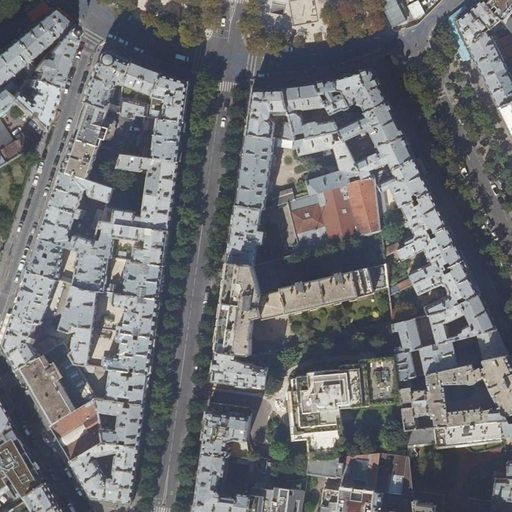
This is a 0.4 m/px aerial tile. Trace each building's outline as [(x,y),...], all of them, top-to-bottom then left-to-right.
[(472,8),(457,21),(463,33),(470,47),(486,32),(486,33),(489,30),(491,32),(494,29),(492,28),(499,22),(505,29),(507,28),(483,0),(481,0),(478,3),(472,8)] [(511,0),(483,0),(507,28),(511,33),(509,36),(511,41),(511,0)] [(12,40),(28,59),(38,51),(41,54),(44,52),(44,49),(48,46),(47,44),(52,39),(53,39),(53,40),(50,46),(52,47),(70,25),(59,16),(51,9),(31,25),(12,40)] [(35,82),(58,89),(63,75),(78,30),(74,27),(70,25),(52,47),(49,51),(51,53),(49,61),(46,60),(47,58),(45,57),(36,68),(34,70),(37,72),(35,82)] [(486,32),(470,47),(477,62),(485,78),(507,66),(492,36),(489,37),(486,33),(486,32)] [(0,91),(10,100),(19,89),(6,78),(20,66),(29,76),(34,70),(36,68),(28,59),(12,40),(0,50),(0,91)] [(85,102),(120,113),(120,108),(111,104),(110,103),(109,101),(110,98),(112,99),(116,88),(114,88),(116,86),(118,85),(120,84),(123,85),(123,84),(133,61),(120,55),(112,51),(107,52),(97,66),(85,102)] [(123,84),(153,96),(162,73),(146,66),(133,61),(123,84)] [(511,76),(507,66),(485,78),(491,92),(499,109),(511,102),(511,76)] [(354,115),(355,117),(388,102),(379,83),(372,68),(352,74),(335,80),(337,90),(342,91),(350,107),(354,105),(354,104),(355,104),(363,107),(365,111),(363,112),(362,112),(354,115)] [(153,118),(185,122),(188,103),(191,80),(175,76),(162,73),(153,96),(151,109),(154,109),(151,109),(150,117),(153,118)] [(35,82),(26,79),(19,89),(10,100),(15,104),(44,131),(51,110),(58,89),(35,82)] [(327,81),(316,83),(327,107),(334,120),(337,126),(343,123),(337,112),(341,110),(342,112),(346,111),(347,112),(352,110),(350,107),(342,91),(337,90),(335,80),(327,81)] [(291,123),(294,134),(305,132),(306,138),(340,131),(337,126),(334,120),(318,123),(315,121),(304,123),(301,114),(297,112),(297,109),(302,108),(302,109),(304,109),(306,109),(327,107),(316,83),(301,85),(282,87),(289,114),(291,123)] [(247,134),(273,138),(275,124),(270,117),(271,114),(289,114),(282,87),(269,88),(253,88),(250,112),(247,134)] [(0,109),(10,100),(0,91),(0,109)] [(145,117),(150,117),(151,109),(148,109),(148,105),(121,97),(120,108),(120,113),(123,114),(145,117)] [(122,153),(140,156),(145,120),(145,117),(123,114),(120,113),(85,102),(80,118),(73,137),(100,147),(111,150),(122,153)] [(376,145),(377,147),(391,140),(392,142),(404,136),(401,130),(388,102),(355,117),(349,120),(343,123),(337,126),(340,131),(344,140),(356,134),(358,137),(367,133),(367,130),(369,131),(374,140),(372,140),(375,146),(376,145)] [(511,102),(499,109),(508,128),(511,135),(511,102)] [(140,156),(180,162),(182,144),(185,122),(153,118),(151,133),(155,134),(153,148),(146,146),(148,131),(149,120),(145,120),(140,156)] [(284,122),(281,138),(293,140),(296,140),(294,134),(291,123),(284,122)] [(0,158),(3,164),(29,149),(22,138),(13,144),(0,126),(0,158)] [(306,181),(310,196),(364,179),(355,163),(344,140),(340,131),(306,138),(296,140),(299,156),(335,148),(340,171),(306,181)] [(262,209),(265,209),(267,191),(270,192),(272,191),(273,183),(272,182),(269,181),(271,166),(274,166),(276,166),(277,158),(276,156),(272,156),(275,138),(273,138),(247,134),(244,152),(239,190),(237,205),(262,209)] [(415,158),(410,148),(404,136),(392,142),(391,140),(377,147),(379,151),(355,163),(364,179),(375,178),(387,172),(393,169),(415,158)] [(62,171),(112,186),(118,167),(122,153),(111,150),(103,174),(92,170),(100,147),(73,137),(68,152),(62,171)] [(281,138),(278,138),(277,146),(292,149),(293,140),(281,138)] [(146,192),(175,196),(177,183),(180,162),(140,156),(122,153),(118,167),(142,171),(143,167),(147,168),(149,167),(150,169),(149,170),(146,192)] [(396,194),(402,206),(431,192),(421,171),(415,158),(393,169),(396,176),(390,179),(387,172),(375,178),(381,215),(387,212),(384,192),(383,191),(392,186),(395,192),(393,193),(394,196),(396,194)] [(51,204),(84,215),(86,211),(80,208),(86,189),(87,188),(88,188),(89,188),(89,192),(89,194),(91,196),(93,196),(108,201),(112,186),(62,171),(58,182),(51,204)] [(381,215),(375,178),(364,179),(310,196),(295,200),(288,202),(299,243),(294,244),(296,253),(383,229),(381,215)] [(288,202),(295,200),(291,189),(274,194),(273,206),(288,202)] [(156,228),(170,230),(172,217),(175,196),(146,192),(143,214),(144,215),(142,216),(141,215),(136,214),(136,211),(106,207),(102,220),(150,228),(156,228)] [(405,241),(407,245),(447,226),(440,210),(431,192),(402,206),(408,219),(405,221),(407,225),(408,225),(409,227),(412,226),(415,232),(414,235),(407,239),(407,240),(405,241)] [(80,250),(91,254),(93,249),(96,239),(81,234),(79,233),(76,234),(73,238),(72,237),(71,236),(71,234),(77,218),(83,219),(84,215),(51,204),(43,226),(40,238),(66,246),(80,250)] [(254,264),(255,264),(258,243),(263,243),(264,230),(259,230),(262,209),(237,205),(235,217),(231,246),(229,261),(254,264)] [(151,263),(165,264),(167,251),(170,230),(156,228),(155,233),(150,233),(150,228),(102,220),(99,227),(104,228),(101,240),(96,239),(93,249),(98,249),(97,255),(110,256),(112,257),(116,237),(147,242),(146,247),(135,245),(133,260),(147,262),(147,256),(152,257),(151,263)] [(391,294),(415,283),(464,260),(455,242),(447,226),(407,245),(402,247),(394,251),(397,256),(401,254),(404,259),(425,250),(426,250),(427,250),(430,257),(427,259),(428,261),(431,259),(432,261),(431,262),(410,273),(412,278),(391,288),(391,294)] [(59,279),(61,280),(66,246),(40,238),(29,269),(43,274),(45,267),(48,268),(47,275),(59,279)] [(387,254),(394,251),(402,247),(400,242),(386,249),(387,254)] [(140,296),(142,286),(148,287),(147,297),(161,299),(165,264),(151,263),(147,262),(133,260),(129,260),(129,267),(125,268),(123,288),(118,287),(118,286),(112,285),(111,287),(106,286),(110,256),(97,255),(91,254),(80,250),(76,284),(88,288),(140,296)] [(426,306),(430,315),(431,314),(445,310),(480,294),(472,276),(464,260),(415,283),(420,294),(437,286),(437,287),(443,283),(445,285),(446,286),(448,286),(450,291),(449,292),(448,293),(449,295),(442,298),(442,299),(426,306)] [(238,353),(249,354),(254,317),(263,315),(264,318),(372,292),(372,288),(390,284),(388,262),(367,267),(366,266),(343,272),(341,267),(330,270),(331,275),(305,281),(304,276),(292,279),(293,284),(282,286),(282,289),(263,293),(254,264),(229,261),(227,274),(223,304),(218,336),(216,351),(238,353)] [(14,314),(44,323),(59,279),(47,275),(43,274),(29,269),(25,280),(14,314)] [(142,335),(155,337),(159,311),(161,299),(147,297),(146,301),(141,301),(141,296),(140,296),(88,288),(76,284),(75,284),(70,299),(74,301),(73,306),(69,305),(61,328),(67,330),(72,331),(72,330),(75,324),(95,327),(100,295),(111,296),(112,298),(112,302),(114,302),(116,305),(129,307),(127,322),(122,321),(120,323),(119,331),(137,334),(138,328),(142,329),(142,335)] [(474,334),(477,334),(497,329),(488,310),(480,294),(445,310),(431,314),(438,340),(423,344),(416,318),(395,324),(396,332),(401,330),(405,345),(398,348),(398,354),(411,351),(421,348),(433,345),(438,344),(452,340),(455,340),(474,334)] [(22,368),(63,342),(67,330),(61,328),(52,326),(48,324),(46,324),(44,323),(14,314),(3,345),(8,353),(18,370),(22,368)] [(85,365),(89,366),(95,327),(75,324),(72,330),(78,331),(77,336),(75,336),(74,346),(75,347),(75,351),(69,353),(76,364),(78,364),(85,365)] [(497,329),(477,334),(484,360),(509,355),(503,342),(497,329)] [(63,342),(66,348),(72,331),(67,330),(63,342)] [(136,372),(150,374),(152,358),(155,337),(142,335),(137,334),(119,331),(118,338),(120,341),(124,341),(122,356),(110,354),(108,357),(104,356),(102,367),(111,368),(131,371),(132,365),(137,366),(136,372)] [(474,334),(455,340),(457,349),(471,346),(473,342),(473,340),(475,339),(474,334)] [(433,345),(421,348),(428,374),(473,364),(478,362),(477,356),(473,354),(460,358),(460,360),(457,360),(452,340),(438,344),(440,349),(438,348),(436,348),(435,349),(434,350),(433,345)] [(45,407),(55,423),(95,397),(76,364),(69,353),(66,348),(63,342),(22,368),(28,376),(45,407)] [(212,380),(266,387),(269,366),(255,364),(253,362),(248,362),(237,358),(238,353),(216,351),(214,366),(212,380)] [(411,351),(398,354),(401,380),(413,378),(418,376),(411,351)] [(307,459),(308,459),(338,457),(342,456),(343,456),(337,406),(403,399),(401,380),(398,354),(358,358),(359,363),(340,365),(340,368),(306,372),(307,376),(294,377),(296,391),(289,392),(295,441),(304,440),(307,459)] [(433,418),(435,418),(436,427),(501,420),(508,419),(506,415),(511,412),(511,360),(509,355),(484,360),(483,360),(485,366),(481,368),(480,367),(476,369),(473,364),(428,374),(429,388),(414,390),(413,378),(401,380),(403,399),(407,430),(419,429),(417,416),(433,414),(433,418)] [(106,399),(146,405),(148,392),(150,374),(136,372),(131,371),(111,368),(109,382),(106,381),(106,384),(109,384),(106,399)] [(60,442),(71,461),(104,442),(101,428),(98,411),(95,397),(55,423),(50,426),(60,442)] [(104,442),(140,446),(143,428),(146,405),(106,399),(95,397),(98,411),(116,414),(115,417),(118,417),(116,430),(101,428),(104,442)] [(0,436),(14,427),(5,411),(0,402),(0,436)] [(232,439),(246,442),(250,416),(208,410),(205,430),(203,452),(227,456),(229,456),(230,455),(229,455),(230,448),(228,447),(229,441),(232,439)] [(501,420),(502,437),(511,436),(511,421),(509,422),(508,419),(501,420)] [(409,450),(410,457),(413,457),(412,456),(411,455),(411,453),(412,452),(413,451),(415,451),(416,452),(416,448),(415,448),(415,445),(438,442),(438,446),(502,437),(501,420),(436,427),(419,429),(407,430),(409,450)] [(47,489),(42,482),(45,481),(41,473),(37,467),(25,446),(14,427),(0,436),(0,496),(9,491),(5,484),(9,481),(24,504),(25,503),(33,498),(30,494),(36,490),(38,495),(47,489)] [(140,446),(104,442),(71,461),(81,479),(92,498),(108,500),(132,503),(134,493),(138,465),(140,446)] [(415,511),(413,490),(410,457),(409,450),(379,453),(370,511),(415,511)] [(197,511),(248,511),(251,494),(236,492),(236,494),(233,493),(232,495),(221,494),(218,491),(220,478),(221,479),(222,476),(224,476),(227,456),(203,452),(194,511),(197,511)] [(370,511),(379,453),(343,456),(340,478),(339,491),(335,511),(370,511)] [(327,476),(340,478),(343,456),(342,456),(341,463),(337,462),(338,457),(308,459),(306,473),(322,475),(326,478),(327,476)] [(247,485),(252,485),(254,472),(255,460),(237,457),(236,463),(250,465),(247,485)] [(255,510),(270,511),(274,489),(267,488),(267,480),(275,481),(276,473),(277,462),(274,463),(266,462),(265,473),(254,472),(252,485),(251,494),(248,511),(250,511),(250,510),(255,510)] [(300,511),(305,479),(286,481),(284,474),(276,473),(275,481),(274,489),(270,511),(300,511)] [(494,499),(511,501),(511,478),(497,478),(494,499)] [(63,511),(49,488),(47,489),(38,495),(33,498),(25,503),(30,511),(63,511)] [(335,511),(339,491),(322,489),(318,511),(335,511)] [(443,511),(446,495),(413,490),(415,511),(491,511),(493,504),(493,502),(470,499),(467,511),(443,511)]
